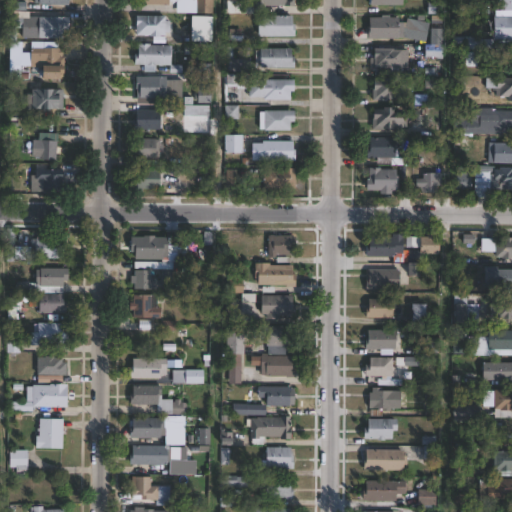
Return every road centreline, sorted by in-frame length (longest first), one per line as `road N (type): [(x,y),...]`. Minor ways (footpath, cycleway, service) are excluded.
road 1 (residential): [(100,511),(104,0)]
road 2 (residential): [(511,212),(0,209)]
road 3 (residential): [(327,511),(330,0)]
